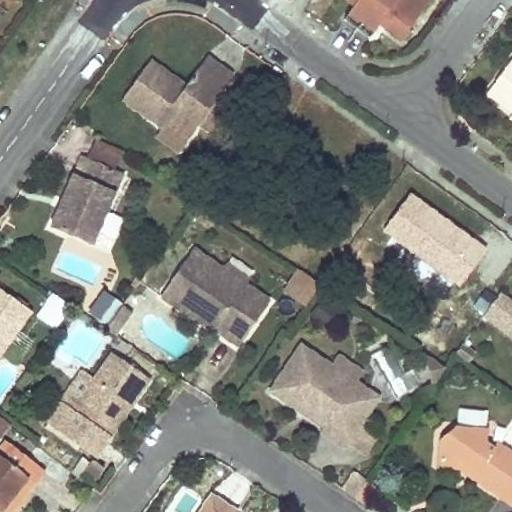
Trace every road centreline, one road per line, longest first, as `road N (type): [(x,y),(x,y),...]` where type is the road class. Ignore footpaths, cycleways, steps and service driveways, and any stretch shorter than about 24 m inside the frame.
road 1 (residential): [(340,511),(209,429),(189,430),(158,449),(113,511)]
road 2 (residential): [(233,0),(398,116)]
road 3 (unclassified): [(0,158),(112,0)]
road 4 (residential): [(398,116),(485,0)]
road 5 (residential): [(398,116),(511,198)]
